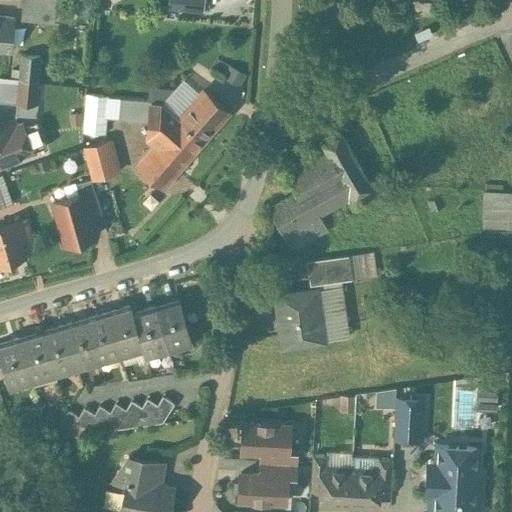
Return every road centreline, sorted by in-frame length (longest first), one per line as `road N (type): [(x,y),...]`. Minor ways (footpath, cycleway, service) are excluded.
road 1 (residential): [(197,511),(239,282),(241,223)]
road 2 (unclassified): [(266,139),(318,103),(511,18)]
road 3 (unclassified): [(0,309),(195,251),(241,223)]
road 4 (residential): [(266,139),(282,0)]
